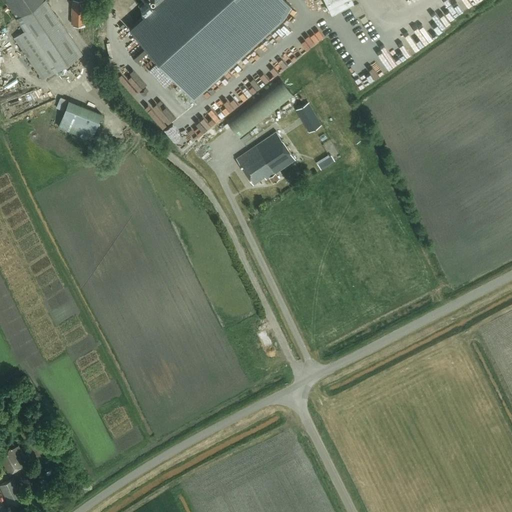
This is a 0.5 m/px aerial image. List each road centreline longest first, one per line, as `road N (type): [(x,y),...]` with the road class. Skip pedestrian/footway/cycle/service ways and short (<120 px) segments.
road 1 (unclassified): [(291,388),(511,274)]
road 2 (unclassified): [(82,511),(291,388)]
road 3 (unclassified): [(352,511),(291,388)]
